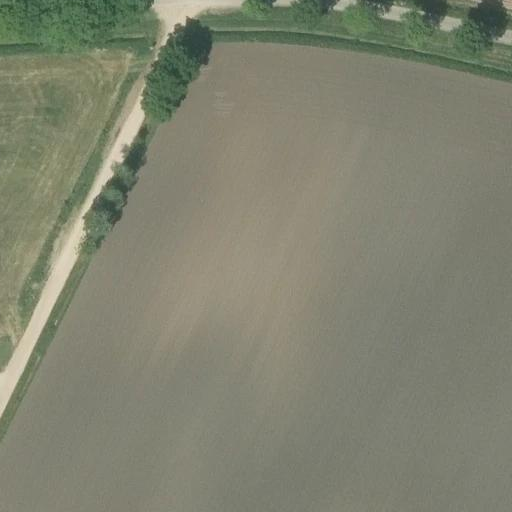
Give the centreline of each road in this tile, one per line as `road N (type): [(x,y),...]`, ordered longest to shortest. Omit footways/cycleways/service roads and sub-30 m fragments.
road 1 (unclassified): [(0,398),(189,0)]
road 2 (unclassified): [(511,38),(326,0)]
road 3 (unclassified): [(151,0),(0,4)]
